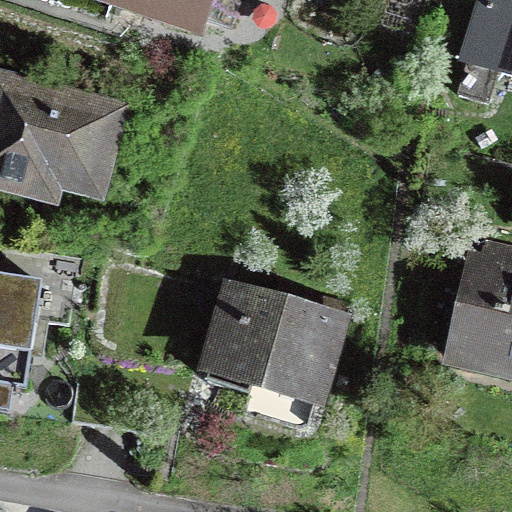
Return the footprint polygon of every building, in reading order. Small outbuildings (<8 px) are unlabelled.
[(94,0),(215,41),(229,0),(94,0)] [(511,99),(511,20),(477,11),(456,84),(511,99)] [(0,209),(65,224),(68,209),(106,218),(129,122),(0,92),(0,209)] [(511,395),(511,273),(470,264),(445,381),(511,395)] [(40,290),(0,284),(0,397),(26,401),(40,290)] [(355,330),(225,298),(203,388),(333,420),(355,330)]
